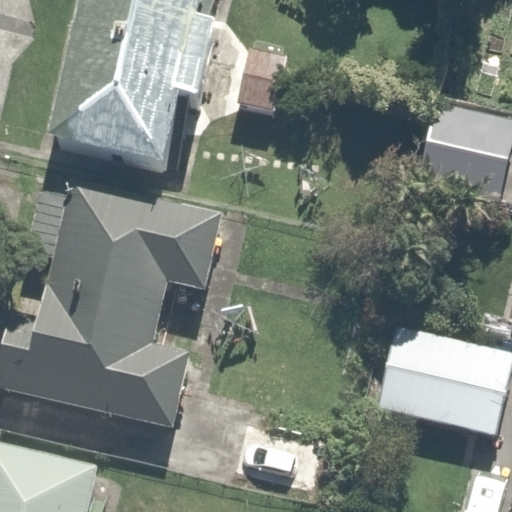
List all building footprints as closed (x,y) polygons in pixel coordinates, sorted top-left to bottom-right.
[(231,0),(96,0),(62,178),(113,188),(192,204),(231,0)] [(297,64),(250,56),(238,123),(286,131),(297,64)] [(511,197),(511,136),(440,120),(421,207),(506,226),(511,197)] [(113,188),(110,205),(68,196),(51,193),(34,277),(61,283),(52,331),(19,324),(1,417),(79,432),(112,439),(187,453),(207,350),(190,347),(194,323),(218,328),(237,228),(189,218),(192,204),(113,188)] [(511,431),(511,368),(401,351),(388,428),(510,447),(511,431)] [(335,450),(252,431),(239,485),(322,504),(335,450)] [(114,511),(119,493),(0,464),(0,511),(114,511)]
